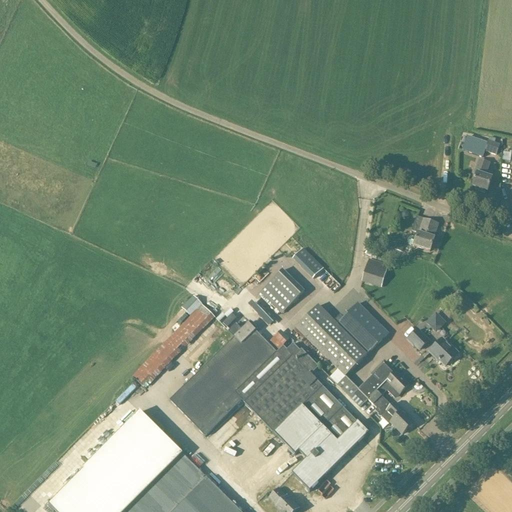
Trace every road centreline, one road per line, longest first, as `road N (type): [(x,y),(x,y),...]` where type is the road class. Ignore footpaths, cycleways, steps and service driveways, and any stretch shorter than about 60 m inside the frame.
road 1 (unclassified): [(40,0),(98,57),(175,104),(511,235)]
road 2 (primary): [(396,511),(511,396)]
